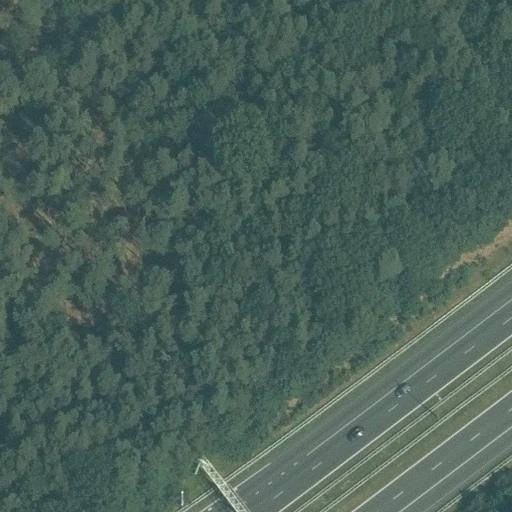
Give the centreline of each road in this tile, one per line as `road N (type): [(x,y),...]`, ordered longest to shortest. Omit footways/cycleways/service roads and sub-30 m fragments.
road 1 (motorway): [(511,306),(242,511)]
road 2 (motorway): [(373,511),(511,406)]
